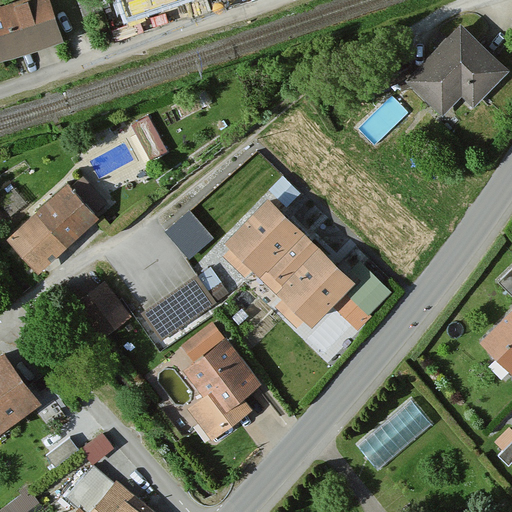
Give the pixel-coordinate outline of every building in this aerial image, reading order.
[(0,60),(64,41),(51,0),(31,0),(0,9),(0,60)] [(99,0),(77,0),(83,20),(103,14),(99,0)] [(510,74),(459,28),(407,86),(443,119),(463,98),(476,110),(510,74)] [(158,155),(139,120),(120,131),(140,165),(158,155)] [(106,205),(83,181),(71,192),(65,186),(7,241),(40,276),(100,220),(95,215),(106,205)] [(357,284),(268,200),(226,244),(231,249),(221,260),(245,282),(253,274),(283,301),(274,310),(296,330),(305,321),(314,329),(357,284)] [(191,253),(216,233),(194,204),(168,225),(191,253)] [(511,271),(497,287),(511,301),(511,271)] [(196,283),(194,279),(141,316),(162,345),(216,307),(213,303),(226,295),(211,273),(196,283)] [(131,321),(103,286),(72,310),(99,345),(131,321)] [(511,314),(481,346),(511,375),(511,314)] [(221,343),(209,328),(180,350),(192,365),(182,374),(202,401),(185,414),(208,444),(252,410),(244,399),(261,385),(226,340),(221,343)] [(0,435),(43,405),(5,354),(0,357),(0,435)] [(411,392),(359,442),(381,465),(432,415),(411,392)] [(511,463),(511,436),(507,432),(494,446),(501,453),(496,460),(507,470),(511,463)] [(0,509),(3,511),(21,511),(39,493),(25,481),(0,507),(0,509)] [(153,511),(114,483),(91,511),(153,511)]
